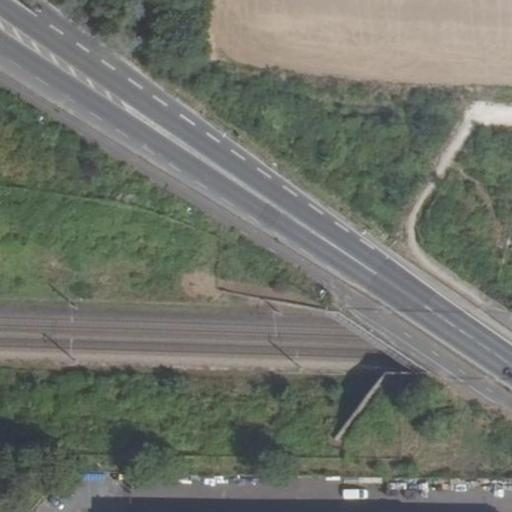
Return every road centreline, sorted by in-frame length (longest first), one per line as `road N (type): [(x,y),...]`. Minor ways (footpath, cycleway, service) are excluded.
road 1 (primary): [(511,368),(197,154)]
road 2 (primary): [(0,46),(97,108),(197,154)]
road 3 (primary): [(197,154),(27,23)]
